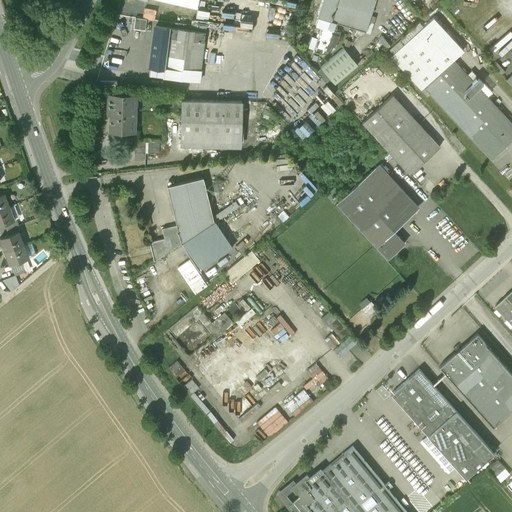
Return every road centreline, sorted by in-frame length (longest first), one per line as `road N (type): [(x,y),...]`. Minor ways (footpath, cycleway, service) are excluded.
road 1 (tertiary): [(18,81),(73,242),(131,361),(227,493)]
road 2 (tertiary): [(227,493),(511,249)]
